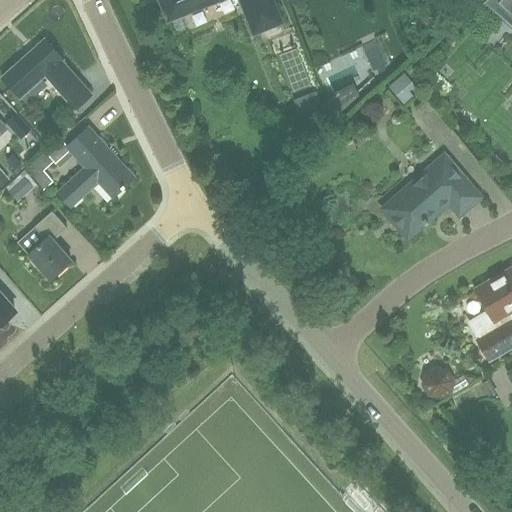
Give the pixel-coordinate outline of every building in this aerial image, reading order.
[(281,22),(272,0),(160,0),(168,19),(215,0),(240,0),(254,33),(281,22)] [(511,0),(489,0),(511,24),(511,0)] [(64,60),(45,39),(3,77),(21,97),(46,75),(76,109),(92,94),(63,60),(64,60)] [(289,63),(308,100),(323,93),(305,55),(289,63)] [(348,102),(344,97),(330,109),(334,114),(348,102)] [(320,101),(296,110),(300,122),(325,113),(321,101),(320,101)] [(16,112),(5,122),(21,140),(32,130),(16,112)] [(114,197),(135,178),(89,127),(68,146),(87,167),(58,193),(71,206),(99,181),(114,197)] [(70,150),(60,139),(46,152),(54,162),(55,163),(70,150)] [(44,171),(54,162),(46,152),(26,170),(44,190),(53,181),(44,171)] [(392,204),(390,207),(390,211),(391,214),(392,217),(395,220),(394,220),(408,237),(425,222),(426,223),(428,221),(426,219),(445,203),(458,219),(481,199),(445,156),(396,198),(393,201),(392,204)] [(0,187),(10,179),(0,167),(0,187)] [(17,202),(34,187),(24,176),(7,191),(17,202)] [(67,228),(52,211),(17,242),(50,279),(71,261),(53,240),(67,228)] [(490,311),(470,322),(479,338),(478,338),(490,359),(511,345),(511,315),(511,314),(511,267),(476,288),(490,311)] [(0,324),(16,310),(0,292),(0,324)] [(454,382),(448,372),(437,370),(427,376),(425,387),(431,397),(442,399),(451,393),(454,382)]
